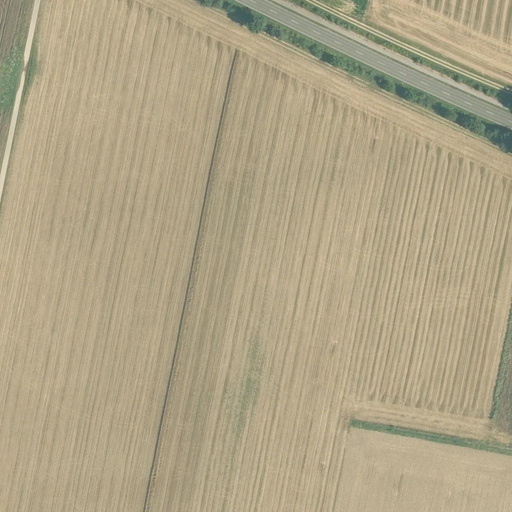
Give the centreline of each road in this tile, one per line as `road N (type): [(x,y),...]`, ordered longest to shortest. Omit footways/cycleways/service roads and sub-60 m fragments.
road 1 (track): [(190,0),(511,154)]
road 2 (secondary): [(511,123),(248,0)]
road 3 (track): [(511,94),(305,0)]
road 4 (track): [(0,187),(37,0)]
